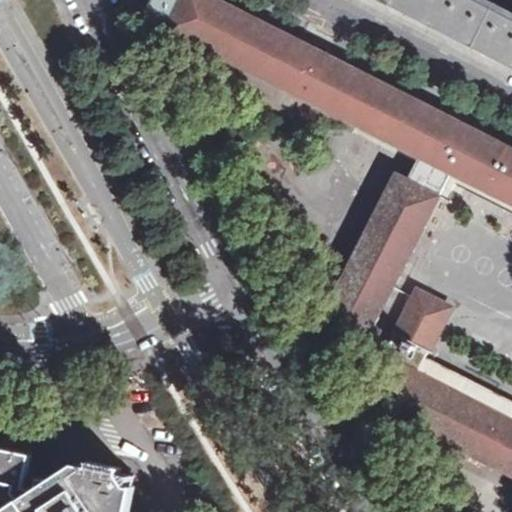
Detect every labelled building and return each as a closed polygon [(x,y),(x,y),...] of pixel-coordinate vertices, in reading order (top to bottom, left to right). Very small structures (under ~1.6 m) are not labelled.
[(511,201),(511,148),(453,119),(404,94),(316,49),(219,0),(154,0),(146,16),(422,156),(452,171),(511,201)] [(394,0),(392,3),(393,4),(440,28),(507,62),(511,64),(511,10),(491,0),(394,0)] [(320,334),(359,354),(452,171),(422,156),(409,181),(397,175),(320,334)] [(419,290),(386,356),(419,374),(427,359),(452,307),(419,290)] [(511,421),(419,374),(386,356),(384,356),(380,364),(363,397),(385,408),(395,413),(403,418),(511,473),(511,421)] [(511,401),(497,394),(494,399),(461,382),(463,377),(427,359),(419,374),(511,421),(511,401)] [(385,408),(383,413),(400,422),(403,418),(395,413),(385,408)] [(0,500),(32,480),(34,454),(0,447),(0,500)] [(80,463),(111,511),(131,511),(136,487),(132,485),(123,473),(125,468),(94,462),(93,466),(80,463)] [(40,491),(54,511),(111,511),(80,463),(40,491)] [(54,511),(40,491),(32,480),(0,500),(0,511),(54,511)]
